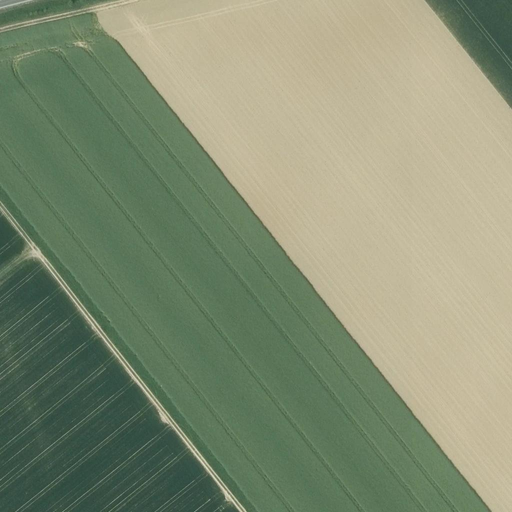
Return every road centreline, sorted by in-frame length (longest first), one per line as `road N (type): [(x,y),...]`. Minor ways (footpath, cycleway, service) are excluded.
road 1 (track): [(241,511),(32,249)]
road 2 (track): [(0,35),(150,0)]
